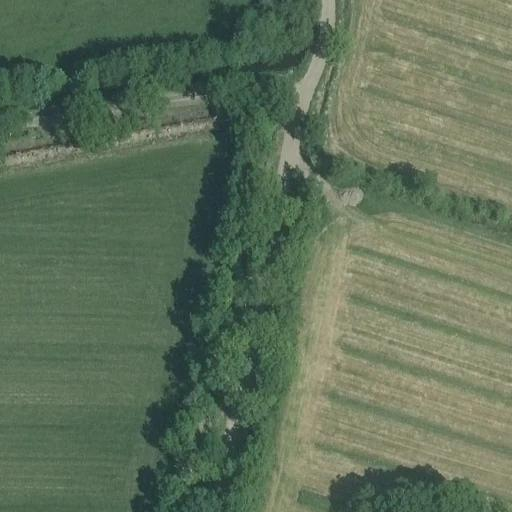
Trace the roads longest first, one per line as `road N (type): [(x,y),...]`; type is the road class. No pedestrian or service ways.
road 1 (track): [(212,511),(305,96)]
road 2 (track): [(0,132),(250,88),(305,96)]
